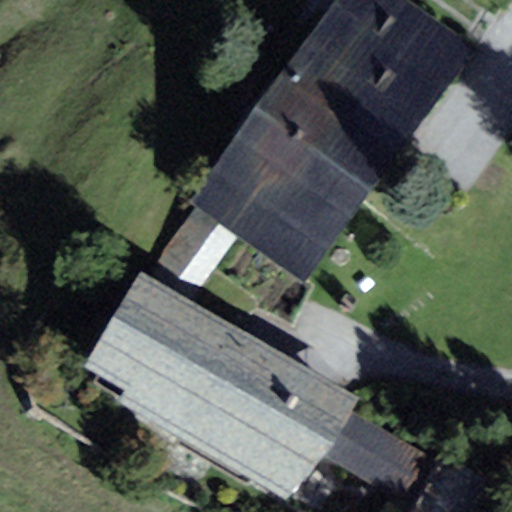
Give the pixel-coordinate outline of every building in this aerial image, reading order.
[(409,0),(336,0),(276,85),(392,166),(476,47),(409,0)] [(276,85),(192,203),(308,285),(392,166),(276,85)] [(358,398),(146,269),(85,368),(125,392),(120,400),(292,504),(323,455),(351,408),(358,398)] [(437,461),(351,408),(323,455),(409,507),(437,461)] [(478,511),(496,484),(443,452),(437,461),(409,507),(405,511),(478,511)]
